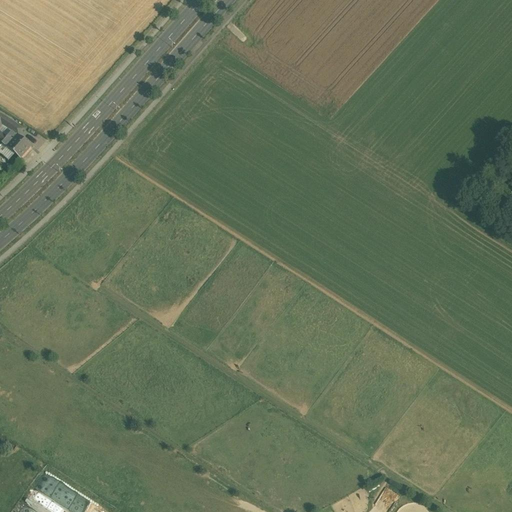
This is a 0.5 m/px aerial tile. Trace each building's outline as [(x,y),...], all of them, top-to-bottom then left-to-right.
[(7,121),(1,127),(12,135),(17,138),(18,138),(20,136),(23,131),(7,121)] [(0,143),(4,147),(7,150),(12,144),(7,141),(0,134),(0,143)] [(7,141),(12,144),(17,138),(12,135),(7,141)] [(18,138),(17,138),(12,144),(7,150),(8,151),(15,157),(21,162),(31,150),(24,143),(18,138)] [(15,157),(8,151),(3,156),(10,162),(15,157)] [(106,511),(50,476),(47,482),(42,479),(21,511),(106,511)]
